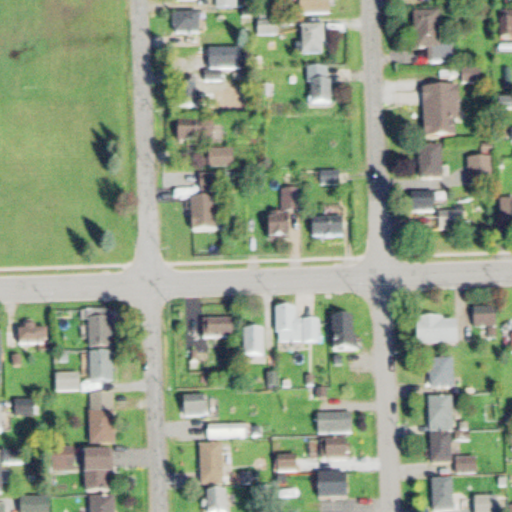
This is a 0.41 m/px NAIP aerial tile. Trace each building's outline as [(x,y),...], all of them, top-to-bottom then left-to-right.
[(241,0),(221,0),(221,12),(241,12),(241,0)] [(331,0),(303,0),(303,19),(332,19),(331,0)] [(204,36),(204,18),(179,18),(179,36),(204,36)] [(456,62),(456,50),(442,50),(442,18),(418,18),(418,61),(456,62)] [(511,41),(511,23),(511,26),(504,25),(503,41),(511,41)] [(282,38),(282,25),(260,25),(260,38),(282,38)] [(327,31),(303,31),(303,58),(327,58),(327,31)] [(333,108),(333,73),(314,73),(314,108),(333,108)] [(210,74),(210,83),(227,83),(227,74),(210,74)] [(484,74),(466,74),(466,87),(484,87),(484,74)] [(201,89),(184,90),(185,112),(203,111),(201,89)] [(459,93),(427,94),(429,142),(461,141),(459,93)] [(511,121),(511,102),(503,103),(503,122),(511,121)] [(218,126),(183,127),(183,145),(219,144),(218,126)] [(445,151),(425,151),(424,181),(445,181),(445,151)] [(240,170),(240,152),(214,152),(214,170),(240,170)] [(495,163),(473,163),(473,187),(495,187),(495,163)] [(344,174),(328,174),(328,186),(344,186),(344,174)] [(225,177),(205,177),(205,193),(225,193),(225,177)] [(303,213),(303,193),(289,193),(289,213),(303,213)] [(416,196),(416,215),(439,215),(439,196),(416,196)] [(199,233),(221,233),(221,200),(199,200),(199,233)] [(444,215),(444,231),(467,231),(467,215),(444,215)] [(276,243),(294,243),(294,218),(276,218),(276,243)] [(348,222),(318,222),(318,239),(348,239),(348,222)] [(306,322),(300,322),(300,310),(283,310),(283,342),(306,342),(306,322)] [(500,311),(479,311),(479,328),(500,328),(500,311)] [(116,351),(115,313),(93,314),(93,351),(116,351)] [(359,320),(339,320),(339,352),(359,352),(359,320)] [(211,322),(211,338),(240,338),(240,322),(211,322)] [(311,342),(324,343),(325,322),(311,322),(311,342)] [(423,347),(460,347),(460,323),(423,323),(423,347)] [(51,331),(26,331),(26,345),(51,345),(51,331)] [(270,332),(251,332),(251,358),(270,358),(270,332)] [(96,383),(117,383),(117,356),(96,356),(96,383)] [(457,391),(457,363),(435,363),(435,391),(457,391)] [(84,376),(64,376),(64,391),(84,391),(84,376)] [(331,394),(316,393),(315,400),(330,402),(331,394)] [(119,395),(97,395),(97,445),(119,445),(119,395)] [(190,400),(190,418),(215,418),(215,400),(190,400)] [(434,433),(456,433),(456,401),(434,401),(434,433)] [(40,403),(21,405),(22,419),(42,416),(40,403)] [(356,436),(356,417),(323,418),(323,436),(356,436)] [(215,439),(255,439),(255,427),(215,427),(215,439)] [(454,467),(454,438),(435,438),(435,467),(454,467)] [(349,444),(326,444),(326,463),(349,463),(349,444)] [(228,487),(228,447),(206,448),(207,487),(228,487)] [(81,448),(59,448),(59,471),(81,471),(81,448)] [(20,454),(9,455),(10,466),(21,465),(20,454)] [(116,454),(92,454),(92,496),(116,496),(116,454)] [(300,459),(283,459),(283,474),(300,474),(300,459)] [(461,477),(479,477),(479,461),(461,461),(461,477)] [(322,478),(322,502),(350,502),(350,478),(322,478)] [(436,483),(436,511),(455,511),(456,483),(436,483)] [(211,511),(230,511),(230,495),(211,495),(211,511)] [(478,500),(477,511),(501,511),(501,500),(478,500)] [(27,511),(53,511),(53,501),(27,501),(27,511)] [(95,511),(117,511),(117,502),(96,502),(95,511)]
